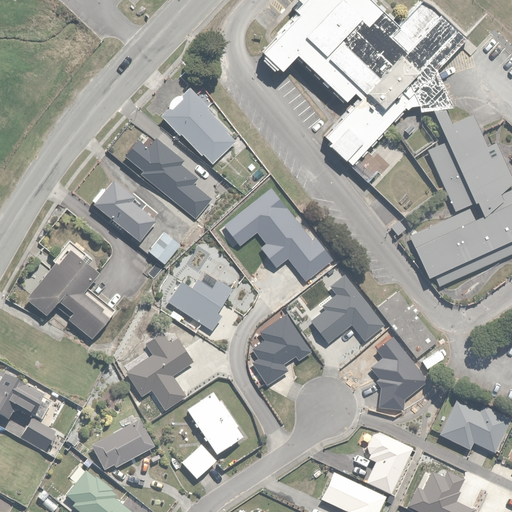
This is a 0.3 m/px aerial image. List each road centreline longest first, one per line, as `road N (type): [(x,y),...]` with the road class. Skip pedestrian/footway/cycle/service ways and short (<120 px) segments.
road 1 (unclassified): [(0,247),(72,135),(193,0)]
road 2 (residential): [(204,511),(289,452),(328,403)]
